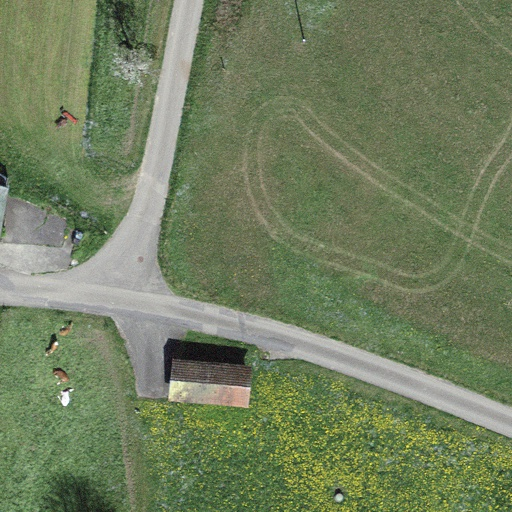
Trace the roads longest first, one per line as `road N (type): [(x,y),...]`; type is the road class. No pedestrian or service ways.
road 1 (unclassified): [(138,308),(511,429)]
road 2 (unclassified): [(138,308),(154,178),(191,0)]
road 3 (unclassified): [(0,297),(138,308)]
